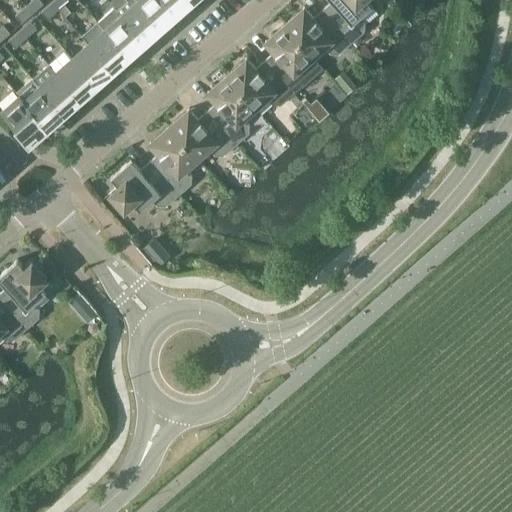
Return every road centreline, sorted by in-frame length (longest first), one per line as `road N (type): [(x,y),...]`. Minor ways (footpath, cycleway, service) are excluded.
road 1 (residential): [(47,196),(271,0)]
road 2 (secondary): [(314,322),(466,177),(511,102)]
road 3 (unclassified): [(295,381),(511,192)]
road 4 (track): [(145,511),(295,381)]
